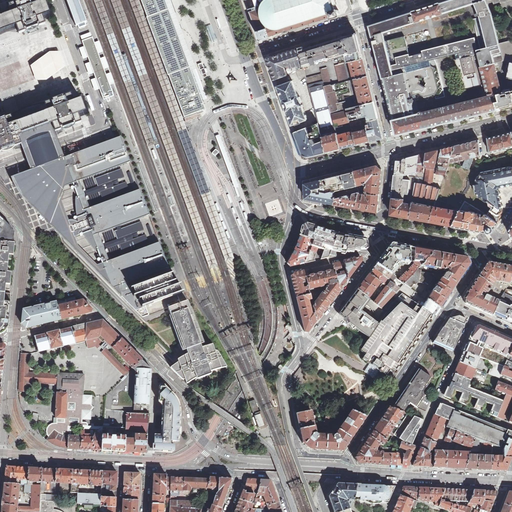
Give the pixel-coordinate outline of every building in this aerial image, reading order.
[(0,32),(14,27),(16,26),(19,34),(27,31),(37,27),(45,24),(42,16),(50,13),(45,0),(37,3),(36,0),(22,0),(18,2),(9,5),(11,13),(9,14),(0,16),(0,32)] [(66,0),(76,26),(78,25),(79,28),(86,26),(85,23),(87,22),(78,0),(66,0)] [(94,0),(148,147),(154,145),(134,90),(120,53),(119,51),(100,0),(94,0)] [(118,0),(111,0),(210,268),(217,266),(118,0)] [(130,0),(162,85),(227,262),(233,260),(198,159),(188,132),(185,118),(178,97),(175,98),(167,77),(164,69),(163,66),(160,56),(158,53),(154,40),(153,37),(151,33),(146,19),(140,3),(139,0),(130,0)] [(178,97),(185,118),(192,116),(198,114),(205,112),(204,109),(204,108),(204,107),(203,106),(201,101),(199,95),(199,94),(197,90),(190,69),(187,61),(184,53),(182,48),(174,27),(174,26),(173,22),(172,19),(170,16),(169,11),(164,0),(139,0),(140,3),(146,19),(151,33),(153,37),(154,40),(158,53),(160,56),(163,66),(164,69),(167,77),(175,98),(178,97)] [(164,0),(169,11),(172,19),(173,22),(174,26),(174,27),(182,48),(184,53),(187,61),(190,69),(197,90),(199,94),(199,95),(201,101),(207,99),(200,81),(192,59),(177,17),(170,0),(164,0)] [(256,0),(258,5),(248,9),(249,9),(253,8),(253,9),(260,7),(261,5),(262,3),(263,1),(264,0),(256,0)] [(337,3),(336,0),(264,0),(263,1),(262,3),(261,5),(260,7),(253,9),(253,10),(250,12),(253,19),(256,28),(257,28),(258,31),(257,31),(260,41),(270,37),(276,35),(283,32),(283,33),(285,32),(286,32),(287,32),(289,31),(288,31),(331,17),(331,18),(339,15),(340,14),(340,13),(339,10),(338,10),(337,10),(336,10),(334,4),(337,3)] [(448,0),(440,3),(444,14),(453,11),(466,7),(476,4),(487,0),(486,0),(448,0)] [(487,0),(476,4),(477,7),(480,17),(473,19),(475,26),(481,49),(500,45),(499,42),(492,13),(488,4),(487,0)] [(412,12),(415,23),(429,19),(444,14),(440,3),(440,2),(435,4),(435,5),(429,6),(428,7),(428,6),(427,6),(427,7),(426,8),(424,8),(423,8),(422,8),(412,12)] [(371,37),(383,33),(388,31),(398,28),(408,25),(415,23),(412,12),(405,14),(368,25),(369,26),(369,27),(371,36),(371,37)] [(211,25),(206,27),(212,43),(217,42),(211,25)] [(349,62),(363,58),(361,53),(358,41),(356,33),(351,34),(345,36),(342,37),(339,38),(338,38),(333,40),(321,44),(316,45),(311,47),(311,46),(310,46),(310,47),(307,48),(312,63),(312,64),(314,63),(314,62),(316,62),(316,63),(318,62),(317,61),(328,58),(341,54),(341,55),(342,55),(344,54),(347,62),(349,62)] [(383,33),(371,37),(373,43),(382,77),(394,74),(385,41),(383,33)] [(423,53),(420,54),(409,56),(404,36),(385,41),(394,74),(405,72),(436,64),(435,59),(433,52),(423,54),(423,53)] [(83,42),(85,47),(91,45),(93,44),(95,43),(93,38),(89,39),(83,42)] [(511,62),(511,39),(499,42),(500,45),(503,59),(503,60),(505,61),(511,62)] [(433,52),(435,59),(455,53),(457,59),(477,53),(477,50),(476,50),(473,40),(420,52),(420,54),(423,53),(423,54),(433,52)] [(96,47),(99,55),(104,53),(100,41),(95,43),(96,47)] [(91,45),(85,47),(86,50),(87,53),(89,58),(90,63),(93,71),(94,73),(96,79),(99,87),(100,90),(102,95),(103,97),(104,100),(106,99),(114,96),(110,86),(109,83),(106,75),(104,70),(103,67),(102,63),(100,60),(99,55),(98,53),(95,43),(91,45)] [(500,45),(481,49),(477,50),(477,53),(484,84),(486,90),(487,96),(497,93),(500,92),(500,87),(502,81),(502,79),(503,76),(501,76),(505,61),(503,60),(503,59),(500,45)] [(89,58),(85,47),(80,49),(84,60),(89,58)] [(312,63),(307,48),(304,49),(303,47),(299,48),(303,60),(307,59),(308,64),(312,63)] [(61,49),(43,48),(28,60),(37,82),(60,80),(69,71),(61,49)] [(304,68),(303,65),(298,49),(298,48),(295,49),(266,58),(266,59),(268,64),(274,80),(296,71),(304,68)] [(303,65),(308,64),(307,59),(303,60),(299,48),(298,49),(303,65)] [(472,87),(484,84),(477,53),(457,59),(460,73),(459,74),(460,76),(461,76),(464,89),(468,88),(470,89),(472,88),(472,87)] [(103,67),(104,70),(110,68),(106,58),(100,60),(102,63),(103,67)] [(354,79),(367,76),(363,58),(349,62),(354,79)] [(340,83),(346,81),(341,64),(344,63),(344,61),(338,63),(339,64),(335,65),(339,82),(340,83)] [(511,89),(511,92),(511,62),(505,61),(501,76),(503,76),(510,78),(511,87),(511,89)] [(93,71),(90,63),(86,65),(89,75),(94,73),(93,71)] [(202,63),(198,64),(200,70),(201,70),(204,78),(204,79),(207,78),(207,77),(207,76),(202,63)] [(405,72),(411,97),(420,95),(426,98),(433,97),(437,99),(446,97),(437,67),(436,64),(405,72)] [(321,74),(323,81),(324,86),(332,84),(327,67),(323,68),(321,68),(321,69),(320,69),(321,74)] [(304,68),(296,71),(299,79),(306,76),(304,68)] [(394,74),(382,77),(381,77),(384,87),(383,87),(384,91),(385,91),(387,99),(387,100),(388,103),(392,120),(422,112),(421,111),(420,111),(419,104),(413,106),(411,97),(405,72),(394,74)] [(109,83),(110,86),(115,85),(111,73),(106,75),(109,83)] [(306,78),(308,85),(323,81),(321,74),(306,78)] [(361,105),(373,101),(367,76),(354,79),(361,105)] [(510,78),(503,76),(502,79),(507,80),(508,86),(511,87),(510,78)] [(99,87),(96,79),(91,81),(95,92),(100,90),(99,87)] [(293,80),(277,86),(292,125),(307,119),(306,115),(306,114),(302,106),(303,105),(303,104),(302,104),(301,102),(302,102),(299,94),(298,95),(293,80)] [(346,108),(359,105),(358,103),(353,105),(352,103),(353,102),(352,101),(351,102),(350,101),(350,100),(344,102),(342,95),(351,93),(350,88),(351,88),(349,80),(346,81),(340,83),(339,82),(332,84),(324,86),(331,112),(346,108)] [(318,122),(322,136),(337,133),(336,128),(335,125),(332,115),(331,112),(324,86),(323,81),(308,85),(318,122)] [(500,92),(497,93),(499,100),(495,101),(497,109),(511,105),(511,92),(511,89),(510,89),(510,90),(508,90),(508,89),(504,90),(503,91),(504,93),(502,94),(502,92),(501,93),(500,92)] [(497,93),(487,96),(452,105),(422,112),(392,120),(396,135),(449,122),(451,122),(451,121),(452,121),(452,120),(453,120),(455,119),(457,119),(458,119),(459,118),(459,119),(460,119),(460,120),(462,119),(463,119),(463,118),(497,109),(495,101),(499,100),(497,93)] [(0,151),(3,151),(13,147),(21,144),(23,149),(25,154),(29,166),(31,172),(65,159),(64,157),(63,154),(58,142),(57,136),(55,133),(55,132),(63,129),(64,128),(73,125),(81,122),(78,114),(86,111),(81,99),(74,102),(71,94),(62,97),(54,100),(45,103),(34,107),(12,115),(3,119),(0,119),(0,151)] [(368,121),(378,118),(373,101),(361,105),(364,117),(365,122),(368,121)] [(347,111),(350,121),(351,120),(352,121),(355,120),(355,119),(364,117),(361,105),(359,105),(346,108),(347,111)] [(332,115),(335,125),(350,122),(350,121),(347,111),(332,115)] [(367,129),(370,141),(383,138),(378,118),(368,121),(369,127),(367,128),(367,129)] [(308,157),(326,152),(322,136),(318,122),(312,125),(315,131),(309,132),(307,127),(294,132),(303,154),(304,154),(303,155),(307,156),(308,157)] [(352,131),(356,145),(370,141),(367,129),(360,131),(359,128),(360,128),(358,122),(350,123),(352,131)] [(337,133),(341,149),(356,145),(352,131),(346,133),(346,131),(345,132),(343,126),(336,128),(337,133)] [(511,131),(488,137),(489,147),(490,147),(490,150),(490,152),(490,153),(511,146),(511,131)] [(337,133),(322,136),(326,152),(341,149),(337,133)] [(220,135),(215,136),(235,188),(239,187),(220,135)] [(36,210),(51,226),(84,262),(121,299),(133,311),(136,310),(127,286),(132,284),(170,271),(160,245),(150,217),(140,191),(130,163),(121,138),(111,141),(93,148),(70,156),(65,159),(31,172),(17,177),(14,178),(20,190),(26,200),(36,210)] [(455,145),(450,163),(451,162),(466,159),(463,167),(470,169),(475,156),(480,155),(479,140),(480,140),(479,139),(455,145)] [(438,170),(447,171),(449,163),(450,163),(455,145),(442,149),(438,170)] [(439,150),(427,152),(425,167),(435,168),(436,168),(439,151),(439,150)] [(419,156),(415,182),(423,184),(425,167),(427,152),(419,154),(419,156)] [(405,194),(413,195),(415,182),(419,156),(414,155),(414,158),(407,158),(404,158),(403,159),(403,161),(396,160),(391,197),(404,198),(405,194)] [(152,211),(156,209),(139,161),(134,163),(152,211)] [(493,204),(486,214),(498,222),(500,220),(499,219),(501,216),(500,215),(503,211),(499,189),(498,188),(499,186),(501,187),(511,185),(511,165),(511,164),(481,170),(476,177),(474,183),(476,194),(493,204)] [(366,191),(379,194),(382,169),(377,165),(353,171),(354,171),(358,185),(359,185),(364,183),(367,182),(368,184),(366,185),(366,191)] [(425,167),(423,184),(441,188),(445,175),(437,174),(436,184),(433,183),(435,168),(425,167)] [(353,193),(360,192),(359,190),(358,185),(354,171),(347,173),(326,178),(304,183),(305,198),(326,202),(334,204),(335,198),(348,195),(353,193)] [(409,219),(430,222),(435,205),(441,188),(423,184),(415,182),(413,195),(412,202),(409,219)] [(356,208),(377,212),(379,194),(366,191),(367,193),(368,193),(368,196),(366,196),(365,194),(360,193),(356,208)] [(360,192),(353,193),(352,199),(350,199),(350,197),(349,197),(349,196),(348,195),(335,198),(334,204),(356,208),(360,193),(360,192)] [(389,215),(409,219),(412,202),(404,201),(404,198),(391,197),(389,215)] [(498,222),(486,214),(465,201),(459,209),(451,226),(490,233),(492,231),(498,223),(498,222)] [(435,205),(430,222),(451,226),(459,209),(435,205)] [(0,241),(12,243),(12,241),(13,241),(14,234),(14,232),(13,231),(9,227),(1,219),(0,217),(0,241)] [(321,259),(330,257),(336,235),(332,233),(321,230),(311,226),(306,224),(302,226),(300,236),(313,241),(311,247),(308,255),(305,263),(315,261),(315,258),(319,245),(325,247),(321,259)] [(336,235),(330,257),(339,255),(339,252),(346,253),(346,252),(349,253),(349,252),(351,252),(366,249),(366,246),(366,240),(357,238),(342,236),(336,235)] [(305,263),(308,255),(306,254),(306,252),(308,246),(309,245),(310,245),(310,247),(311,247),(313,241),(300,236),(297,243),(295,249),(292,255),(290,259),(288,263),(287,264),(290,267),(305,263)] [(0,292),(5,293),(5,290),(6,284),(10,285),(11,279),(11,276),(11,273),(12,273),(12,272),(9,272),(9,269),(12,269),(12,268),(12,265),(8,265),(8,262),(12,262),(13,258),(10,258),(10,257),(11,255),(13,255),(15,243),(12,243),(0,241),(0,292)] [(409,262),(409,248),(393,245),(392,245),(391,245),(377,264),(395,278),(396,277),(393,273),(399,266),(397,263),(399,262),(400,263),(409,265),(409,264),(410,262),(409,262)] [(410,262),(413,262),(424,262),(433,252),(409,248),(409,262),(410,262)] [(439,308),(439,309),(455,286),(470,264),(469,264),(470,263),(468,259),(467,258),(446,254),(435,253),(433,252),(424,262),(416,271),(425,273),(431,274),(432,272),(422,270),(423,269),(433,271),(433,269),(435,269),(434,271),(438,272),(438,271),(439,269),(439,268),(442,269),(442,270),(443,270),(444,270),(447,273),(444,274),(443,277),(442,276),(441,278),(442,278),(439,283),(438,283),(437,284),(438,284),(436,287),(435,287),(433,291),(432,290),(431,291),(429,290),(433,292),(427,300),(439,308)] [(347,278),(348,279),(362,261),(361,257),(343,262),(346,271),(347,278)] [(334,269),(335,274),(346,271),(343,262),(341,262),(333,264),(334,269)] [(404,284),(416,271),(424,262),(413,262),(413,264),(397,280),(404,284)] [(506,290),(510,284),(511,279),(511,266),(499,264),(487,262),(464,297),(465,303),(481,311),(492,316),(499,301),(498,301),(506,290)] [(395,278),(377,264),(373,268),(388,279),(389,277),(393,280),(395,278)] [(388,279),(373,268),(369,274),(384,284),(388,279)] [(315,313),(317,321),(330,303),(336,296),(340,290),(335,274),(334,269),(305,276),(308,289),(312,288),(313,290),(314,290),(319,289),(318,287),(323,285),(324,284),(327,283),(328,286),(326,289),(326,288),(325,289),(320,296),(318,295),(314,300),(316,302),(314,304),(315,306),(313,307),(315,313)] [(296,298),(310,294),(308,289),(305,276),(304,271),(294,273),(291,276),(296,298)] [(335,274),(340,290),(348,279),(347,278),(346,271),(335,274)] [(429,284),(432,280),(428,277),(424,277),(425,273),(416,271),(404,284),(410,289),(413,285),(415,283),(418,281),(422,281),(425,282),(428,285),(429,284)] [(381,307),(393,295),(395,293),(387,287),(384,284),(369,274),(357,290),(370,300),(380,308),(381,307)] [(146,308),(184,295),(184,294),(182,295),(179,288),(181,287),(181,286),(171,290),(169,287),(176,284),(176,283),(173,284),(171,277),(173,277),(173,276),(134,290),(132,284),(127,286),(136,310),(136,312),(141,310),(146,308)] [(387,287),(395,293),(399,289),(390,282),(387,287)] [(395,293),(393,295),(397,299),(402,294),(410,299),(415,292),(410,289),(404,284),(399,289),(395,293)] [(421,296),(427,300),(433,292),(429,290),(427,289),(425,290),(421,296)] [(363,308),(370,300),(357,290),(358,291),(351,301),(346,307),(345,309),(345,311),(341,314),(344,320),(347,318),(347,319),(346,319),(346,320),(346,321),(347,322),(349,322),(349,323),(353,329),(355,328),(369,338),(377,327),(379,324),(361,311),(363,308)] [(511,290),(506,290),(498,301),(499,301),(511,306),(511,290)] [(0,333),(3,332),(7,327),(8,322),(10,300),(11,293),(5,293),(0,292),(0,333)] [(296,298),(305,332),(308,333),(317,321),(315,313),(312,314),(308,300),(311,299),(310,294),(296,298)] [(377,327),(369,338),(361,350),(364,352),(364,353),(363,354),(364,355),(365,356),(363,359),(386,375),(390,370),(395,374),(399,369),(403,362),(420,338),(435,316),(434,316),(410,299),(402,294),(397,299),(393,303),(381,320),(379,324),(377,327)] [(60,320),(91,313),(92,309),(83,300),(76,302),(75,297),(57,301),(60,320)] [(212,373),(227,367),(219,351),(215,349),(213,343),(202,346),(201,343),(205,342),(188,300),(169,306),(183,350),(187,349),(187,351),(188,353),(178,358),(178,361),(171,366),(175,371),(187,383),(198,379),(212,373)] [(46,323),(60,320),(57,301),(25,309),(23,309),(22,318),(22,324),(23,325),(26,328),(46,323)] [(511,306),(499,301),(492,316),(493,316),(496,317),(502,320),(511,324),(511,306)] [(433,343),(452,351),(466,319),(459,316),(449,318),(445,325),(441,331),(433,343)] [(113,348),(122,339),(103,320),(34,336),(38,352),(39,352),(51,349),(51,350),(64,347),(63,346),(86,340),(98,338),(102,341),(103,343),(105,340),(107,342),(113,348)] [(505,366),(511,347),(511,339),(484,327),(483,328),(479,326),(477,326),(476,327),(475,327),(465,351),(479,357),(489,361),(503,366),(504,365),(505,366)] [(102,341),(98,338),(86,340),(88,347),(96,345),(98,348),(101,345),(103,343),(102,341)] [(113,348),(133,368),(142,359),(122,339),(113,348)] [(102,353),(120,372),(124,368),(106,349),(102,353)] [(460,362),(474,368),(479,357),(465,351),(464,351),(460,362)] [(20,367),(28,367),(29,354),(22,354),(21,362),(20,367)] [(133,413),(141,414),(142,404),(149,404),(150,403),(147,403),(148,382),(151,380),(152,370),(142,359),(133,368),(136,372),(136,373),(134,392),(134,407),(133,413)] [(503,366),(489,361),(488,365),(491,366),(489,374),(500,378),(501,375),(501,374),(503,366)] [(462,376),(471,380),(475,368),(474,368),(460,362),(454,373),(462,376)] [(511,371),(508,370),(509,367),(505,366),(504,365),(503,366),(501,374),(501,375),(503,376),(503,375),(511,378),(511,371)] [(27,386),(28,382),(58,384),(56,418),(57,418),(57,423),(55,423),(52,423),(49,425),(47,428),(46,431),(47,435),(49,437),(47,440),(50,442),(53,444),(56,446),(60,447),(64,448),(68,448),(68,436),(69,427),(71,427),(78,428),(79,426),(81,427),(81,426),(88,426),(88,424),(87,422),(82,422),(82,419),(91,419),(91,410),(93,409),(93,406),(92,405),(92,395),(83,395),(84,375),(71,374),(58,374),(28,373),(28,367),(20,367),(20,387),(20,391),(24,391),(24,388),(25,388),(27,386)] [(120,372),(125,376),(129,372),(124,368),(120,372)] [(398,403),(394,408),(403,412),(410,403),(416,407),(424,395),(423,394),(424,393),(425,391),(424,390),(426,387),(425,387),(431,377),(420,370),(413,380),(409,385),(398,403)] [(444,395),(497,417),(504,401),(468,386),(471,380),(462,376),(454,373),(444,395)] [(506,394),(511,396),(511,387),(498,382),(495,390),(506,394)] [(181,415),(181,410),(181,408),(180,405),(179,402),(178,400),(177,398),(175,395),(172,392),(167,387),(159,387),(159,400),(159,401),(163,406),(163,408),(162,429),(162,435),(155,434),(154,441),(154,445),(155,446),(155,451),(168,452),(171,452),(171,448),(173,448),(171,448),(172,443),(173,443),(173,441),(176,441),(176,439),(177,439),(177,434),(179,434),(180,418),(181,415)] [(511,414),(509,422),(511,423),(511,396),(506,394),(504,401),(497,417),(503,420),(511,398),(511,414)] [(259,428),(265,426),(260,413),(259,412),(255,400),(249,402),(259,428)] [(449,420),(454,409),(441,404),(439,409),(437,409),(434,415),(449,420)] [(390,407),(382,418),(394,426),(403,412),(394,408),(390,407)] [(314,426),(300,430),(302,443),(310,450),(326,451),(343,451),(358,429),(366,417),(348,409),(343,416),(344,417),(347,418),(344,419),(344,421),(344,422),(340,429),(340,428),(339,429),(339,430),(337,433),(335,433),(334,434),(333,435),(327,435),(320,435),(319,433),(319,432),(317,432),(316,429),(315,426),(314,426)] [(502,443),(507,430),(454,409),(449,420),(446,427),(451,429),(455,430),(462,433),(465,434),(475,438),(476,439),(476,438),(493,445),(500,448),(502,443)] [(296,414),(300,430),(314,426),(313,421),(317,421),(316,415),(312,416),(311,411),(296,414)] [(146,433),(148,433),(149,414),(141,414),(133,413),(127,413),(126,428),(125,431),(135,432),(138,432),(142,432),(143,432),(146,433)] [(323,425),(315,426),(316,429),(319,428),(320,430),(326,429),(326,424),(328,425),(331,418),(332,419),(332,421),(336,423),(338,422),(341,418),(342,419),(344,417),(343,416),(342,418),(327,413),(323,425)] [(401,442),(411,445),(414,439),(417,432),(420,425),(417,424),(420,419),(407,414),(394,435),(402,440),(401,442)] [(445,427),(446,427),(449,420),(434,415),(425,436),(436,441),(437,440),(438,441),(439,436),(438,436),(440,432),(443,433),(445,427)] [(382,418),(373,431),(385,439),(394,426),(382,418)] [(106,451),(107,451),(107,450),(111,450),(111,451),(115,451),(116,451),(116,450),(119,451),(120,451),(124,451),(126,435),(125,435),(123,435),(116,435),(116,428),(103,427),(103,433),(102,450),(106,451)] [(92,450),(93,450),(93,437),(90,437),(90,434),(84,434),(84,428),(81,428),(81,436),(80,449),(89,450),(92,450)] [(448,449),(455,430),(451,429),(447,437),(443,448),(448,449)] [(102,450),(103,433),(97,433),(97,430),(95,430),(95,432),(94,437),(94,450),(102,450)] [(469,447),(468,452),(470,452),(470,451),(475,438),(465,434),(464,436),(461,435),(462,433),(455,430),(448,449),(447,451),(451,451),(455,442),(469,447)] [(502,443),(505,444),(507,438),(511,440),(511,431),(507,430),(502,443)] [(126,435),(124,451),(129,452),(131,452),(134,452),(135,452),(136,452),(140,452),(141,453),(141,452),(145,452),(145,453),(147,453),(147,451),(148,435),(146,435),(135,434),(135,433),(135,432),(125,431),(125,435),(126,435)] [(358,463),(382,464),(382,453),(383,452),(376,452),(377,449),(380,444),(383,446),(387,440),(385,439),(373,431),(355,458),(358,463)] [(74,449),(80,449),(81,436),(78,436),(71,436),(68,436),(68,448),(68,449),(74,449)] [(424,438),(419,448),(430,452),(430,450),(434,451),(435,451),(435,445),(436,443),(424,438)] [(473,451),(481,452),(493,452),(493,445),(476,438),(476,439),(475,438),(470,451),(473,451)] [(505,444),(503,449),(511,452),(511,440),(507,438),(505,444)] [(407,450),(413,453),(416,447),(411,445),(401,442),(399,447),(405,449),(407,450)] [(493,452),(503,453),(503,449),(500,448),(493,445),(493,452)] [(402,466),(402,453),(403,453),(405,449),(399,447),(398,450),(392,448),(391,453),(390,465),(402,466)] [(433,467),(446,468),(447,451),(448,449),(443,448),(441,447),(441,451),(435,451),(434,451),(433,467)] [(413,466),(429,467),(430,452),(419,448),(412,465),(413,466)] [(492,456),(492,470),(506,471),(511,456),(511,452),(503,449),(503,453),(503,457),(492,456)] [(414,453),(413,453),(407,450),(405,454),(403,453),(402,453),(402,466),(408,466),(414,453)] [(446,468),(465,469),(468,455),(469,454),(470,452),(468,452),(451,451),(447,451),(446,468)] [(390,465),(391,453),(382,453),(382,464),(390,465)] [(473,455),(468,455),(465,469),(492,470),(492,456),(481,456),(473,455)] [(16,479),(21,480),(28,480),(29,468),(6,466),(4,483),(16,484),(16,479)] [(36,482),(42,482),(42,468),(29,468),(28,480),(28,481),(33,482),(34,482),(36,482)] [(56,483),(57,469),(42,468),(42,482),(47,482),(49,482),(50,482),(56,483)] [(58,483),(60,483),(71,483),(72,470),(59,469),(57,469),(56,483),(58,483)] [(89,484),(90,471),(72,470),(71,483),(71,491),(71,493),(74,493),(78,493),(78,484),(89,484)] [(101,484),(102,471),(90,471),(89,484),(89,485),(101,486),(101,484)] [(110,485),(116,485),(117,472),(102,471),(101,484),(107,484),(110,485)] [(124,485),(140,486),(140,473),(125,473),(124,485)] [(164,498),(165,498),(165,495),(166,487),(166,475),(154,474),(152,503),(164,504),(164,498)] [(210,477),(209,480),(207,488),(208,488),(206,493),(205,497),(204,497),(203,502),(204,502),(211,505),(214,506),(216,495),(213,494),(213,493),(217,494),(218,491),(219,478),(210,477)] [(171,490),(170,495),(179,495),(180,491),(190,491),(191,489),(191,487),(197,487),(197,493),(206,493),(208,488),(207,488),(209,480),(171,478),(171,487),(171,488),(171,490)] [(233,478),(219,478),(218,491),(217,494),(220,494),(220,496),(216,495),(214,506),(222,508),(233,479),(233,478)] [(259,487),(260,479),(253,479),(247,479),(245,485),(244,488),(249,489),(249,491),(253,492),(253,493),(257,493),(259,487)] [(267,506),(279,502),(274,491),(270,480),(265,480),(260,479),(259,487),(257,493),(256,494),(256,495),(259,496),(264,496),(267,506)] [(16,484),(4,483),(3,501),(1,511),(16,511),(17,507),(17,505),(20,485),(19,484),(17,484),(16,484)] [(347,499),(354,500),(355,496),(356,491),(356,484),(337,483),(328,497),(333,511),(340,511),(349,509),(346,501),(345,500),(346,499),(347,499)] [(110,497),(116,497),(116,491),(110,491),(110,490),(107,490),(107,485),(107,484),(101,484),(101,486),(101,487),(101,488),(101,491),(110,492),(110,497)] [(381,501),(389,501),(392,493),(395,486),(388,486),(383,485),(372,485),(356,484),(356,491),(355,496),(354,500),(366,500),(366,502),(369,503),(372,504),(376,504),(378,504),(381,503),(381,501)] [(36,485),(33,485),(32,499),(31,499),(31,503),(32,503),(32,507),(21,507),(19,507),(17,507),(16,511),(40,511),(41,500),(41,494),(41,491),(41,485),(36,485)] [(127,499),(139,500),(140,486),(124,485),(124,495),(129,495),(129,498),(128,498),(127,499)] [(401,492),(418,499),(419,487),(403,487),(401,492)] [(429,501),(430,488),(419,487),(418,499),(424,501),(429,501)] [(438,507),(445,489),(430,488),(429,501),(431,502),(436,502),(434,506),(438,507)] [(444,500),(469,501),(471,497),(473,490),(445,489),(438,507),(450,511),(464,511),(468,504),(464,504),(463,507),(447,503),(444,502),(444,500)] [(251,503),(254,494),(245,493),(246,491),(243,490),(242,491),(240,499),(251,503)] [(473,503),(482,505),(484,500),(483,497),(484,491),(473,490),(471,497),(469,501),(468,504),(464,511),(479,511),(478,511),(479,508),(477,507),(476,508),(475,508),(473,511),(472,511),(470,511),(472,509),(471,509),(473,503)] [(479,511),(489,511),(497,492),(497,491),(484,491),(483,497),(484,500),(482,505),(479,511)] [(100,494),(78,493),(77,503),(83,504),(96,504),(101,504),(101,497),(101,494),(100,494)] [(256,509),(265,509),(266,506),(257,505),(256,504),(259,496),(256,495),(253,503),(254,503),(252,508),(256,509)] [(413,507),(415,508),(417,501),(415,500),(413,501),(400,495),(392,511),(408,511),(411,507),(413,507)] [(170,496),(170,498),(170,504),(170,506),(191,508),(192,501),(174,501),(174,497),(170,496)] [(115,507),(116,497),(110,497),(101,497),(101,504),(101,506),(104,506),(115,507)] [(122,511),(138,511),(138,510),(139,500),(127,499),(123,499),(123,508),(122,511)] [(255,511),(256,509),(252,508),(254,503),(253,503),(251,503),(240,499),(234,511),(255,511)] [(41,500),(40,511),(62,511),(59,510),(56,510),(54,509),(54,507),(55,507),(55,501),(41,500)] [(282,511),(279,502),(267,506),(269,511),(282,511)] [(163,511),(164,504),(152,503),(151,511),(163,511)] [(206,511),(208,509),(208,510),(209,506),(204,504),(203,503),(202,509),(201,511),(200,511),(206,511)]
